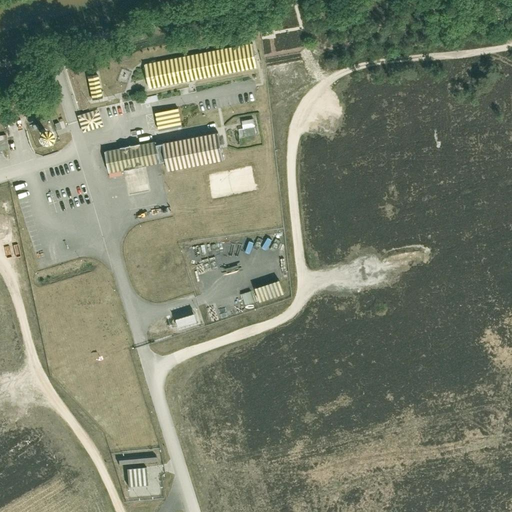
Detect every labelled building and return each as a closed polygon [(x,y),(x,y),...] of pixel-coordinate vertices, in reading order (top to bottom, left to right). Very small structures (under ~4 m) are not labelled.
[(252,43),(148,64),(153,89),(257,67),(252,43)] [(98,74),(86,77),(91,98),(102,96),(98,74)] [(234,93),(236,103),(258,99),(254,79),(225,84),(227,94),(234,93)] [(98,108),(77,116),(82,132),(104,125),(98,108)] [(179,110),(157,114),(159,131),(182,128),(179,110)] [(243,127),(238,128),(240,137),(257,134),(254,117),(242,119),(243,127)] [(49,126),(46,124),(44,123),(40,122),(37,123),(35,125),(33,127),(32,130),(31,133),(32,136),(34,138),(37,140),(40,141),(43,141),(46,140),(48,138),(50,135),(50,132),(50,129),(49,126)] [(219,131),(163,143),(169,171),(225,160),(219,131)] [(0,150),(9,149),(6,133),(0,134),(0,150)] [(155,140),(104,150),(108,173),(159,163),(155,140)] [(163,175),(166,188),(181,184),(178,172),(163,175)] [(182,189),(167,192),(169,204),(184,201),(182,189)] [(260,301),(285,293),(280,279),(255,286),(260,301)] [(242,292),(246,305),(256,302),(252,289),(242,292)] [(148,461),(157,461),(157,456),(119,458),(119,463),(126,462),(126,467),(148,465),(148,461)] [(147,466),(127,467),(128,485),(148,484),(147,466)]
